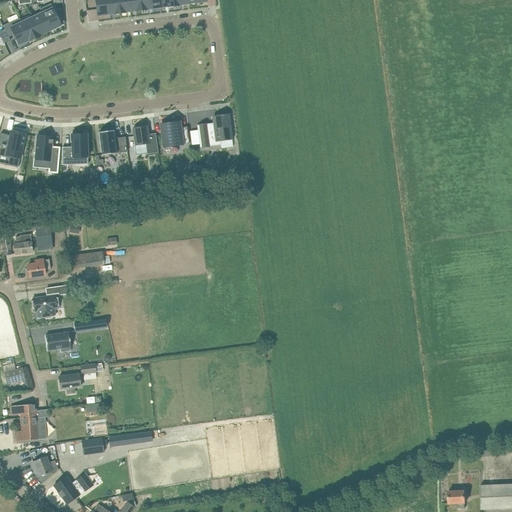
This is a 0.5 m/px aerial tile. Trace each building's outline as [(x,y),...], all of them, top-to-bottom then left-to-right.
[(95,0),(97,16),(109,14),(107,0),(95,0)] [(117,0),(107,0),(109,14),(115,13),(115,14),(120,13),(117,0)] [(117,0),(120,13),(125,13),(125,12),(130,11),(128,0),(117,0)] [(128,0),(130,11),(136,11),(141,11),(139,0),(128,0)] [(150,0),(139,0),(141,11),(146,10),(146,9),(152,8),(150,0)] [(161,0),(150,0),(152,8),(163,7),(161,0)] [(40,9),(50,31),(61,26),(58,19),(59,18),(57,13),(55,14),(51,4),(40,9)] [(41,13),(31,18),(40,36),(40,35),(50,31),(40,9),(39,9),(41,13)] [(29,41),(19,18),(8,23),(13,35),(18,45),(29,40),(29,41)] [(19,18),(29,41),(40,36),(31,18),(21,23),(19,18)] [(4,30),(8,37),(13,35),(8,23),(8,24),(2,26),(4,30)] [(4,30),(0,31),(0,35),(4,44),(10,41),(8,37),(4,30)] [(213,123),(197,126),(200,148),(220,145),(220,141),(232,139),(229,115),(213,117),(213,123)] [(162,134),(163,147),(189,144),(187,127),(180,128),(179,122),(160,124),(162,134)] [(147,126),(133,128),(135,146),(145,145),(147,154),(158,153),(155,134),(148,135),(147,126)] [(0,133),(0,135),(0,154),(9,156),(7,166),(18,168),(25,134),(24,134),(22,134),(22,133),(20,133),(19,133),(17,132),(17,133),(14,132),(11,131),(10,135),(0,133)] [(114,131),(98,133),(99,133),(102,155),(101,155),(101,156),(127,152),(125,137),(117,138),(117,139),(114,140),(113,131),(114,131)] [(37,136),(35,160),(49,161),(48,172),(57,173),(60,147),(51,147),(52,137),(37,136)] [(86,136),(71,137),(72,149),(62,150),(62,168),(88,166),(86,136)] [(97,177),(91,178),(91,194),(99,192),(97,177)] [(130,180),(115,182),(117,190),(131,188),(130,180)] [(49,227),(35,229),(38,247),(51,246),(49,227)] [(1,232),(3,246),(4,256),(11,255),(8,231),(1,232)] [(13,244),(15,254),(32,253),(30,235),(19,236),(19,237),(15,238),(16,244),(13,244)] [(68,257),(69,268),(113,264),(111,252),(68,257)] [(29,277),(45,275),(44,271),(49,270),(48,260),(42,261),(42,260),(35,261),(35,264),(27,265),(29,277)] [(67,286),(58,287),(59,295),(68,294),(67,286)] [(56,295),(32,298),(34,312),(36,312),(37,318),(44,317),(46,319),(51,318),(52,316),(55,315),(54,309),(58,309),(56,295)] [(92,321),(73,324),(75,332),(106,327),(105,319),(92,321)] [(69,332),(45,336),(47,351),(60,349),(60,352),(70,351),(70,348),(71,348),(69,332)] [(109,363),(95,364),(95,368),(99,368),(100,381),(98,382),(98,390),(111,389),(109,363)] [(95,374),(95,365),(81,366),(81,374),(95,374)] [(22,368),(4,373),(6,380),(18,377),(19,381),(25,379),(22,368)] [(80,387),(79,374),(58,377),(60,389),(66,389),(67,395),(75,394),(74,388),(80,387)] [(29,419),(36,419),(36,414),(35,404),(10,406),(11,415),(20,414),(20,417),(23,417),(23,419),(29,419)] [(41,418),(36,419),(29,419),(23,419),(23,417),(20,417),(22,431),(16,432),(16,442),(46,439),(44,418),(41,418)] [(150,432),(109,437),(109,440),(110,447),(117,446),(116,444),(145,440),(145,442),(150,432)] [(101,438),(82,441),(84,455),(103,452),(101,438)] [(39,477),(48,473),(52,472),(57,470),(54,461),(49,463),(46,457),(33,462),(39,477)] [(108,466),(112,486),(132,482),(128,462),(108,466)] [(66,477),(54,486),(58,492),(57,493),(58,494),(59,494),(61,496),(60,497),(61,498),(62,498),(67,504),(79,495),(78,493),(84,489),(85,491),(93,485),(85,474),(71,484),(66,477)] [(511,484),(480,486),(480,496),(481,510),(511,508),(511,484)] [(464,490),(448,491),(449,504),(456,504),(457,509),(465,509),(464,503),(465,503),(464,490)] [(126,502),(118,511),(130,511),(134,507),(126,502)]
